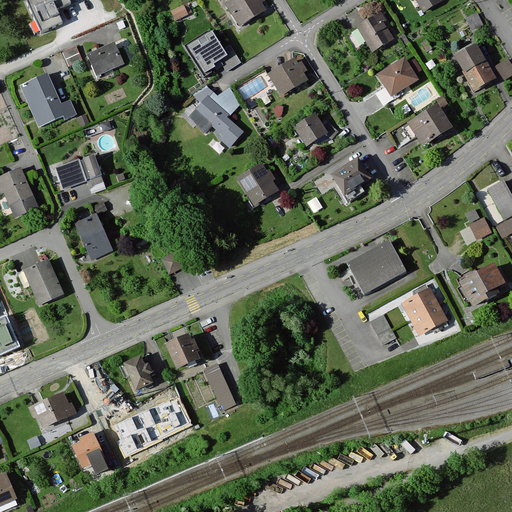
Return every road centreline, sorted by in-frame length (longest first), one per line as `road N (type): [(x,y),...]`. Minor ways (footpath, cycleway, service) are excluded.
road 1 (tertiary): [(104,343),(410,202)]
road 2 (residential): [(410,202),(278,0)]
road 3 (residential): [(104,343),(52,237),(37,235),(0,253)]
road 4 (tertiary): [(410,202),(511,119)]
